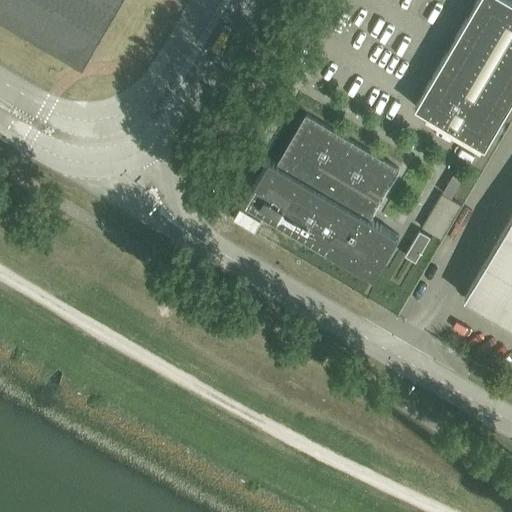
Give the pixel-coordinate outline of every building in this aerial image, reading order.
[(0,0),(0,13),(83,62),(119,0),(0,0)] [(511,0),(476,0),(414,106),(485,147),(511,100),(511,0)] [(277,164),(269,159),(244,202),(374,278),(399,235),(370,218),(399,169),(306,114),(277,164)] [(209,175),(200,170),(196,177),(194,180),(202,185),(204,182),(209,175)] [(462,204),(443,192),(423,226),(443,237),(462,204)] [(511,323),(511,214),(464,296),(511,323)]
